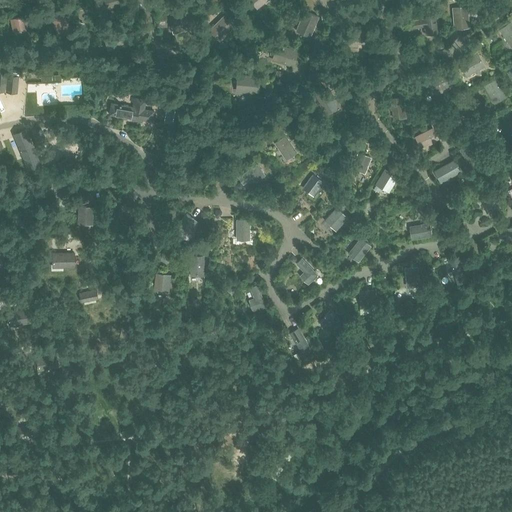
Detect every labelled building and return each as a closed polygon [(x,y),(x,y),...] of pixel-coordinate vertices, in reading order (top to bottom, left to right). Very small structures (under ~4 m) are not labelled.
[(94,0),(99,11),(120,5),(118,0),(94,0)] [(250,0),(257,8),(267,0),(250,0)] [(468,6),(454,7),(455,29),(470,28),(468,6)] [(65,10),(51,14),(58,37),(72,33),(65,10)] [(305,10),(297,30),(311,37),(320,17),(305,10)] [(192,11),(170,18),(175,33),(197,26),(192,11)] [(24,14),(10,18),(15,39),(29,36),(24,14)] [(225,16),(211,30),(222,41),(236,27),(225,16)] [(438,16),(412,20),(413,29),(425,27),(426,35),(441,32),(438,16)] [(511,20),(500,29),(511,47),(511,46),(511,20)] [(199,28),(193,30),(195,37),(201,36),(199,28)] [(109,49),(130,44),(126,30),(105,35),(109,49)] [(349,34),(349,47),(359,47),(359,43),(371,43),(371,31),(361,31),(361,34),(349,34)] [(277,44),(273,59),(295,66),(300,51),(277,44)] [(478,53),(461,64),(468,76),(486,66),(478,53)] [(53,69),(41,70),(41,71),(41,77),(41,79),(41,80),(61,79),(60,69),(53,70),(53,69)] [(446,72),(427,82),(434,93),(452,83),(446,72)] [(19,76),(8,75),(7,92),(17,93),(19,76)] [(238,75),(237,90),(260,92),(261,77),(238,75)] [(497,78),(484,85),(495,104),(507,97),(497,78)] [(95,86),(101,92),(106,86),(100,81),(95,86)] [(327,88),(315,94),(326,113),(337,106),(333,98),(335,97),(331,89),(329,91),(327,88)] [(154,110),(144,108),(146,99),(132,96),(131,100),(134,101),(133,106),(111,102),(109,114),(142,120),(142,118),(152,120),(154,110)] [(404,96),(391,98),(394,118),(407,116),(404,96)] [(462,106),(451,112),(461,130),(472,124),(462,106)] [(3,120),(0,120),(0,125),(9,122),(7,113),(1,115),(3,120)] [(433,127),(415,136),(421,147),(439,138),(433,127)] [(28,133),(16,138),(28,169),(41,164),(28,133)] [(284,134),(274,141),(286,158),(296,151),(284,134)] [(470,142),(459,148),(470,166),(480,160),(470,142)] [(372,157),(358,151),(351,167),(365,173),(372,157)] [(454,159),(435,171),(441,182),(461,170),(454,159)] [(257,163),(238,177),(243,184),(252,177),(255,182),(265,174),(257,163)] [(385,168),(376,183),(389,191),(398,176),(385,168)] [(314,196),(324,182),(312,174),(302,188),(314,196)] [(164,180),(162,186),(173,190),(175,184),(164,180)] [(494,195),(483,200),(491,217),(502,212),(494,195)] [(136,209),(121,204),(115,220),(129,226),(136,209)] [(93,225),(94,207),(78,206),(77,224),(93,225)] [(336,231),(348,217),(336,207),(324,220),(336,231)] [(186,211),(175,225),(187,235),(198,221),(186,211)] [(238,219),(238,239),(250,239),(250,219),(238,219)] [(412,239),(432,235),(429,221),(409,225),(412,239)] [(348,253),(358,261),(371,245),(361,237),(348,253)] [(52,253),(52,267),(75,267),(75,253),(52,253)] [(448,257),(457,284),(467,281),(458,254),(448,257)] [(191,255),(191,275),(204,275),(204,255),(191,255)] [(303,257),(297,262),(306,271),(301,276),(308,283),(318,273),(303,257)] [(406,288),(420,286),(418,266),(404,267),(406,288)] [(156,273),(153,290),(168,292),(170,275),(156,273)] [(256,298),(250,300),(253,309),(266,305),(259,284),(252,286),(256,298)] [(79,293),(80,302),(99,298),(97,289),(79,293)] [(360,308),(376,307),(375,289),(359,290),(360,308)] [(29,309),(8,312),(10,325),(31,322),(29,309)] [(333,333),(343,321),(330,309),(319,321),(333,333)] [(297,328),(290,332),(303,356),(311,351),(297,328)] [(36,356),(39,370),(60,366),(57,352),(36,356)] [(31,423),(14,429),(17,438),(34,432),(31,423)]
